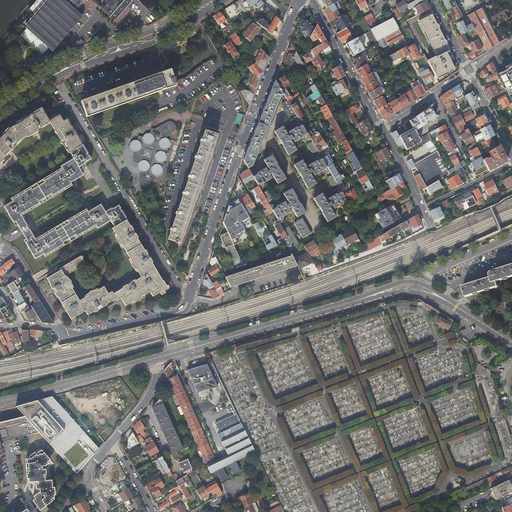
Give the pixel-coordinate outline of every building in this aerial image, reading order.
[(264,4),(263,3),(259,0),(241,0),(234,4),(241,15),(255,7),(260,10),(265,5),(264,4)] [(321,0),(326,8),(333,5),(338,2),(337,0),(321,0)] [(360,11),(368,7),(364,0),(356,0),(355,1),(358,6),(359,8),(360,11)] [(406,0),(405,1),(409,10),(412,8),(414,7),(416,6),(426,1),(425,0),(406,0)] [(452,0),(443,0),(445,3),(448,9),(453,7),(451,1),(452,0)] [(405,1),(396,5),(396,6),(398,8),(401,14),(409,10),(405,1)] [(414,7),(418,15),(430,9),(426,1),(416,6),(414,7)] [(323,10),(326,16),(336,11),(333,5),(326,8),(325,9),(323,10)] [(495,12),(491,14),(494,20),(504,15),(506,18),(511,15),(506,5),(494,11),(495,12)] [(452,23),(463,16),(458,6),(453,8),(457,16),(456,16),(457,17),(450,21),(452,23)] [(475,28),(487,51),(501,41),(485,9),(483,7),(469,15),(475,28)] [(397,19),(402,16),(401,14),(398,8),(393,11),(397,19)] [(326,16),(330,22),(334,20),(340,17),(336,11),(326,16)] [(389,20),(378,26),(388,45),(403,37),(390,12),(386,15),(389,20)] [(213,17),(219,25),(226,21),(220,13),(213,17)] [(349,27),(351,26),(345,14),(343,15),(349,27)] [(364,18),(368,25),(375,22),(370,14),(364,17),(364,18)] [(341,32),(346,29),(349,27),(343,15),(340,17),(334,20),(341,32)] [(436,56),(427,60),(427,61),(436,78),(454,69),(450,62),(449,59),(446,54),(449,53),(449,52),(450,51),(447,44),(448,44),(446,40),(445,41),(440,31),(439,28),(438,25),(437,25),(436,24),(432,15),(420,21),(418,21),(436,56)] [(282,23),(275,16),(272,21),(267,31),(271,35),(276,38),(278,34),(282,23)] [(261,20),(259,19),(256,23),(262,27),(264,29),(267,31),(272,21),(271,21),(268,25),(267,24),(267,23),(262,19),(261,20)] [(305,21),(300,31),(307,43),(310,37),(314,30),(309,21),(308,19),(307,19),(306,19),(305,21)] [(457,23),(461,32),(464,31),(468,29),(464,20),(457,23)] [(207,24),(205,22),(201,24),(205,31),(210,28),(207,24)] [(243,36),(251,42),(262,27),(256,23),(254,25),(252,23),(243,36)] [(326,42),(317,25),(314,30),(310,37),(313,42),(317,40),(320,45),(326,42)] [(388,45),(378,26),(371,30),(371,31),(377,43),(381,49),(388,45)] [(196,34),(193,29),(188,32),(191,37),(196,34)] [(263,34),(274,43),(275,42),(276,38),(271,35),(267,31),(264,29),(263,31),(265,32),(263,34)] [(336,34),(343,46),(346,45),(353,41),(346,29),(341,32),(336,34)] [(234,47),(242,42),(235,33),(228,38),(230,41),(234,47)] [(458,37),(463,47),(470,44),(469,42),(465,33),(458,37)] [(364,50),(357,38),(353,41),(346,45),(352,56),(358,53),(364,50)] [(470,44),(474,51),(474,52),(482,48),(479,39),(472,43),(471,41),(469,42),(470,44)] [(239,54),(235,49),(234,47),(230,41),(224,46),(232,58),(239,54)] [(320,45),(314,49),(311,50),(312,52),(320,67),(325,65),(323,62),(322,62),(317,54),(319,53),(319,52),(323,50),(324,53),(331,50),(326,42),(320,45)] [(296,70),(306,70),(297,54),(296,53),(291,43),(287,52),(286,53),(283,61),(285,64),(288,64),(288,65),(293,65),(296,70)] [(419,55),(414,45),(407,48),(412,58),(419,55)] [(401,59),(409,55),(405,47),(393,54),(389,56),(392,62),(400,57),(401,59)] [(266,63),(269,57),(261,49),(255,61),(257,63),(261,68),(264,62),(266,63)] [(354,66),(356,70),(366,65),(363,58),(367,56),(364,50),(358,53),(360,57),(359,58),(359,57),(355,60),(357,64),(354,66)] [(320,67),(312,52),(302,57),(306,63),(311,61),(317,72),(322,70),(320,67)] [(493,62),(487,66),(490,71),(492,70),(494,74),(498,72),(493,62)] [(261,68),(257,63),(249,68),(252,72),(259,82),(263,71),(261,68)] [(356,70),(361,79),(371,74),(371,73),(366,65),(356,70)] [(503,73),(499,75),(502,81),(506,88),(508,93),(510,96),(511,94),(511,65),(508,68),(509,69),(508,70),(505,71),(504,72),(503,73)] [(340,66),(332,70),(334,74),(332,76),(333,78),(335,77),(337,80),(345,76),(340,66)] [(419,74),(425,85),(434,80),(428,69),(419,74)] [(482,77),(483,79),(486,78),(488,77),(490,76),(486,69),(479,74),(481,77),(482,77)] [(81,101),(87,117),(176,86),(174,82),(175,81),(174,78),(173,79),(170,70),(81,101)] [(255,91),(259,82),(252,72),(249,78),(251,80),(249,85),(250,86),(252,87),(250,91),(243,90),(241,91),(249,105),(255,91)] [(494,74),(490,76),(488,77),(490,81),(498,78),(500,82),(502,81),(499,75),(499,73),(498,72),(494,74)] [(361,79),(366,87),(375,81),(371,74),(361,79)] [(284,77),(275,82),(280,90),(285,88),(289,85),(284,77)] [(318,99),(317,98),(321,96),(311,79),(310,80),(312,83),(309,84),(311,88),(310,89),(313,95),(310,97),(313,102),(316,101),(318,99)] [(336,81),(330,85),(332,88),(334,87),(335,88),(336,88),(339,94),(342,93),(348,91),(347,89),(351,87),(350,84),(345,86),(342,80),(337,83),(336,81)] [(248,169),(248,168),(252,166),(262,142),(263,140),(264,138),(281,96),(282,95),(283,96),(284,95),(280,90),(275,82),(275,81),(253,136),(252,139),(247,151),(243,160),(248,169)] [(366,87),(369,93),(379,88),(375,81),(366,87)] [(412,89),(413,90),(417,98),(425,92),(421,84),(412,89)] [(455,98),(456,100),(460,98),(459,94),(463,92),(459,85),(451,90),(455,98)] [(498,92),(495,85),(493,85),(490,87),(485,90),(490,99),(499,94),(500,93),(500,92),(498,92)] [(382,94),(379,88),(369,93),(373,100),(382,94)] [(508,93),(506,88),(498,92),(500,92),(500,93),(499,94),(490,99),(491,102),(498,98),(506,94),(508,93)] [(413,90),(405,94),(410,103),(417,98),(413,90)] [(451,90),(439,98),(445,110),(447,109),(446,109),(454,105),(451,100),(455,98),(451,90)] [(478,103),(472,92),(465,96),(471,106),(478,103)] [(510,109),(511,107),(511,103),(511,104),(506,94),(498,98),(500,102),(501,102),(504,107),(508,105),(510,109)] [(397,100),(401,108),(408,103),(404,95),(400,97),(400,98),(397,100)] [(322,107),(326,105),(321,96),(317,98),(318,99),(319,102),(320,104),(321,105),(322,107)] [(373,101),(378,109),(386,105),(382,96),(373,101)] [(342,204),(343,206),(345,205),(348,203),(341,191),(340,189),(338,187),(336,183),(327,168),(322,159),(314,146),(307,134),(305,131),(298,119),(290,106),(288,102),(285,98),(284,97),(283,98),(285,102),(283,103),(282,107),(284,112),(286,112),(291,120),(295,118),(297,123),(296,127),(296,128),(288,132),(290,136),(288,137),(282,127),(274,132),(279,141),(279,140),(283,146),(282,147),(288,155),(296,150),(290,140),(292,139),(294,143),(303,138),(303,139),(308,140),(310,143),(308,144),(308,147),(311,152),(313,153),(315,152),(317,156),(316,160),(316,161),(308,166),(310,169),(308,170),(302,160),(293,165),(298,174),(299,174),(303,180),(302,180),(307,189),(316,184),(310,174),(312,172),(314,176),(322,171),(323,172),(328,173),(330,176),(328,177),(327,179),(331,186),(333,186),(335,185),(337,189),(336,193),(336,194),(328,199),(330,202),(328,204),(322,194),(313,198),(318,207),(319,207),(322,213),(327,222),(335,217),(330,207),(332,206),(334,209),(342,204)] [(291,100),(288,102),(290,106),(298,119),(300,118),(302,117),(292,99),(291,100)] [(390,107),(394,113),(401,108),(397,100),(390,103),(389,104),(390,106),(390,107)] [(480,107),(478,103),(471,106),(463,110),(465,114),(463,115),(466,120),(464,121),(465,122),(466,121),(473,118),(470,112),(480,107)] [(386,118),(393,114),(389,107),(388,108),(388,107),(390,106),(389,104),(386,105),(378,109),(383,117),(386,118)] [(328,119),(332,116),(326,105),(322,107),(320,109),(322,112),(323,111),(325,115),(324,116),(325,118),(326,120),(328,119)] [(345,111),(353,126),(357,124),(351,114),(359,110),(356,105),(345,111)] [(447,109),(451,117),(452,116),(456,114),(455,112),(456,111),(455,110),(457,109),(455,105),(454,105),(446,109),(447,109)] [(418,115),(409,121),(414,129),(415,131),(424,126),(427,124),(428,123),(436,117),(432,108),(428,108),(418,115)] [(69,154),(82,146),(66,120),(62,122),(58,115),(47,122),(40,109),(37,111),(38,113),(32,116),(31,116),(31,115),(30,115),(29,115),(29,116),(28,116),(28,117),(28,118),(21,122),(15,126),(15,125),(8,130),(3,135),(0,137),(0,163),(3,161),(1,159),(0,159),(3,156),(4,157),(9,151),(10,149),(10,150),(11,150),(12,150),(13,150),(13,149),(14,149),(14,148),(13,147),(13,146),(14,146),(20,140),(26,137),(27,138),(37,132),(36,131),(35,129),(37,127),(39,129),(49,123),(59,141),(59,142),(59,143),(59,144),(60,144),(61,144),(61,145),(61,144),(63,143),(67,150),(65,151),(67,154),(69,153),(69,154)] [(480,109),(474,112),(476,117),(482,114),(480,109)] [(459,113),(456,114),(452,116),(453,118),(452,119),(460,133),(465,131),(467,129),(465,125),(459,113)] [(242,115),(238,114),(234,123),(239,125),(242,115)] [(476,120),(481,130),(481,129),(489,125),(484,115),(476,120)] [(335,131),(339,128),(332,116),(328,119),(331,125),(335,131)] [(373,130),(367,119),(357,124),(363,135),(373,130)] [(140,162),(139,163),(139,165),(139,167),(139,168),(140,170),(141,171),(142,171),(139,182),(139,184),(140,186),(141,188),(142,189),(144,190),(146,190),(147,190),(150,189),(151,189),(152,187),(154,181),(155,181),(155,180),(154,179),(156,175),(157,176),(159,175),(160,175),(161,174),(162,172),(163,171),(163,169),(162,167),(166,165),(164,162),(165,161),(166,159),(167,157),(167,156),(166,154),(170,152),(168,149),(169,148),(170,147),(170,146),(171,144),(170,142),(169,140),(168,139),(167,138),(168,135),(173,132),(175,131),(176,129),(176,127),(176,126),(175,125),(174,124),(172,122),(171,122),(169,122),(168,122),(155,130),(152,129),(151,132),(149,133),(147,133),(145,134),(144,135),(142,137),(139,136),(138,139),(136,139),(134,140),(133,141),(131,142),(131,144),(130,146),(131,148),(132,149),(133,151),(134,151),(136,152),(137,152),(138,151),(139,152),(137,159),(141,160),(141,161),(140,162)] [(470,135),(474,141),(475,143),(476,145),(481,143),(485,141),(490,138),(495,136),(489,125),(481,129),(481,130),(480,130),(470,135)] [(444,128),(442,126),(436,129),(439,136),(438,137),(441,143),(442,143),(449,138),(446,132),(448,131),(446,127),(444,128)] [(310,128),(305,131),(307,134),(314,146),(322,141),(318,133),(316,133),(314,132),(311,134),(310,132),(312,131),(310,128)] [(341,142),(346,140),(339,128),(335,131),(332,132),(333,134),(335,136),(338,143),(339,144),(340,143),(341,142)] [(403,145),(406,150),(407,150),(411,147),(413,146),(413,147),(415,146),(414,145),(417,144),(420,142),(421,142),(415,131),(414,129),(413,130),(400,136),(399,137),(403,145)] [(467,129),(465,131),(466,133),(461,135),(461,136),(460,137),(461,140),(463,139),(466,145),(474,141),(470,135),(467,129)] [(215,144),(218,135),(205,130),(202,140),(200,139),(200,141),(201,142),(196,156),(195,156),(194,158),(195,158),(190,175),(188,175),(187,177),(189,178),(184,192),(182,192),(182,194),(183,194),(177,212),(175,212),(175,213),(176,214),(171,228),(170,228),(169,230),(170,231),(168,239),(175,242),(175,243),(177,244),(177,242),(180,243),(183,234),(189,218),(196,199),(201,182),(209,161),(215,144)] [(391,133),(399,147),(403,145),(399,137),(396,131),(391,133)] [(455,149),(449,138),(442,143),(444,147),(446,146),(450,152),(455,149)] [(485,141),(481,143),(487,153),(488,152),(496,148),(500,146),(498,142),(494,145),(490,138),(485,141)] [(346,155),(352,152),(346,140),(341,142),(340,143),(342,147),(343,147),(345,150),(344,150),(345,153),(346,155)] [(431,140),(426,143),(431,155),(414,164),(416,168),(419,174),(426,188),(427,188),(439,181),(442,179),(450,174),(442,160),(431,140)] [(322,141),(314,146),(322,159),(328,155),(330,154),(329,152),(328,151),(323,154),(321,151),(319,148),(323,145),(324,145),(322,141)] [(471,151),(475,160),(477,159),(481,157),(481,156),(476,145),(475,143),(467,148),(469,150),(475,147),(476,148),(471,151)] [(90,160),(82,146),(69,154),(72,159),(59,167),(60,169),(54,173),(55,174),(42,182),(43,183),(31,191),(30,189),(17,197),(16,196),(10,200),(12,202),(3,208),(13,224),(15,223),(16,226),(18,229),(23,237),(25,240),(26,242),(24,243),(34,260),(43,255),(45,258),(51,254),(51,253),(63,245),(62,244),(75,236),(76,237),(88,230),(89,231),(96,227),(97,229),(110,222),(113,228),(125,221),(126,220),(118,206),(111,210),(111,209),(104,212),(102,208),(96,211),(94,208),(87,213),(85,210),(79,214),(79,215),(67,222),(68,224),(55,232),(54,230),(42,238),(41,236),(35,240),(30,233),(30,231),(30,230),(29,229),(29,228),(28,227),(27,226),(26,225),(25,224),(21,217),(27,213),(26,212),(39,204),(38,203),(50,195),(51,197),(64,189),(65,190),(71,186),(70,184),(76,180),(74,177),(81,173),(78,168),(84,164),(90,160)] [(386,159),(390,157),(384,146),(380,148),(380,149),(379,150),(379,152),(376,154),(381,162),(385,160),(386,159)] [(481,157),(488,169),(489,171),(505,163),(507,160),(500,146),(496,148),(488,152),(488,153),(489,153),(491,156),(492,155),(494,158),(493,159),(490,158),(488,159),(485,159),(484,155),(481,156),(481,157)] [(133,161),(139,163),(140,162),(141,161),(141,160),(137,159),(139,152),(138,151),(137,152),(136,152),(133,161)] [(450,156),(449,156),(457,171),(458,170),(462,167),(466,165),(465,164),(461,166),(455,156),(460,153),(459,151),(450,156)] [(357,160),(352,152),(346,155),(344,156),(347,160),(349,164),(357,160)] [(289,251),(299,245),(294,237),(295,236),(294,233),(292,234),(288,227),(285,228),(282,222),(283,218),(283,217),(291,212),(289,208),(291,207),(297,218),(305,213),(300,204),(296,198),(297,197),(291,189),(283,193),(289,204),(287,205),(285,202),(276,206),(271,205),(269,201),(271,200),(272,198),(268,192),(266,191),(264,192),(262,188),(264,184),(263,183),(271,178),(269,175),(271,174),(277,184),(286,179),(280,170),(280,171),(276,165),(277,164),(272,155),(263,160),(269,170),(267,171),(265,168),(257,173),(257,174),(253,176),(253,177),(258,186),(263,194),(266,200),(273,212),(279,223),(282,228),(288,239),(284,241),(289,251)] [(328,155),(322,159),(327,168),(334,164),(331,159),(328,155)] [(481,157),(477,159),(480,165),(476,167),(479,172),(483,170),(483,171),(488,169),(481,157)] [(411,159),(407,161),(409,166),(411,170),(413,169),(413,170),(416,168),(414,164),(411,159)] [(253,177),(253,176),(248,168),(248,169),(243,160),(240,170),(241,172),(242,174),(240,176),(243,182),(248,180),(253,177)] [(361,168),(357,160),(349,164),(351,168),(354,173),(354,172),(361,168)] [(334,164),(327,168),(336,183),(343,179),(344,178),(343,177),(343,176),(341,177),(339,178),(333,167),(334,166),(335,166),(334,164)] [(462,167),(466,174),(470,182),(474,181),(469,172),(470,172),(466,165),(462,167)] [(361,184),(368,180),(361,168),(354,172),(355,174),(356,175),(361,184)] [(386,181),(391,189),(402,183),(398,174),(386,181)] [(421,191),(426,188),(419,174),(414,177),(421,191)] [(462,182),(457,175),(447,180),(452,189),(457,187),(456,186),(462,182)] [(237,180),(233,192),(243,208),(252,202),(238,177),(237,180)] [(498,192),(492,180),(484,185),(489,194),(494,192),(495,193),(498,192)] [(442,187),(439,181),(427,188),(430,194),(442,187)] [(378,197),(381,202),(386,199),(389,204),(408,193),(403,182),(402,183),(391,189),(378,197)] [(261,202),(266,200),(263,194),(258,186),(253,189),(256,195),(261,203),(261,202)] [(345,193),(350,202),(358,197),(353,189),(345,193)] [(481,196),(478,189),(472,192),(476,199),(474,200),(475,201),(476,204),(480,202),(484,200),(481,196)] [(243,208),(233,192),(223,223),(227,233),(234,246),(238,244),(236,242),(235,239),(238,237),(242,235),(241,233),(244,231),(245,231),(243,227),(242,225),(245,223),(250,220),(247,216),(243,208)] [(472,197),(470,192),(463,195),(465,200),(469,198),(472,203),(469,204),(470,207),(476,204),(475,201),(474,200),(472,197)] [(467,206),(462,196),(454,200),(459,210),(467,206)] [(264,218),(273,212),(266,200),(261,202),(264,207),(265,207),(266,208),(266,209),(263,211),(264,214),(262,215),(264,218)] [(252,202),(243,208),(247,216),(254,211),(253,210),(252,209),(255,207),(252,202)] [(393,204),(374,215),(383,229),(401,218),(393,204)] [(347,216),(349,215),(350,214),(345,205),(343,206),(342,207),(347,216)] [(440,207),(430,212),(434,221),(444,217),(440,207)] [(406,221),(410,229),(421,224),(417,214),(406,221)] [(355,226),(349,215),(347,216),(345,217),(352,228),(355,226)] [(305,221),(303,218),(294,223),(296,227),(300,235),(301,235),(303,238),(312,233),(310,229),(308,230),(304,222),(305,221)] [(257,222),(253,225),(256,231),(261,228),(266,226),(262,219),(257,222)] [(129,227),(125,221),(113,228),(110,230),(124,254),(126,254),(130,260),(128,261),(134,271),(136,270),(141,278),(135,281),(132,283),(131,281),(126,284),(126,285),(122,288),(123,289),(117,292),(113,295),(111,292),(108,294),(103,287),(95,292),(94,290),(86,295),(87,297),(79,301),(71,287),(72,286),(67,277),(66,278),(65,277),(85,265),(80,257),(59,269),(60,271),(46,279),(50,286),(51,288),(50,289),(53,295),(54,294),(56,298),(57,298),(61,304),(70,320),(85,312),(87,316),(93,312),(96,311),(97,313),(103,310),(102,308),(106,306),(105,305),(112,301),(115,299),(117,301),(121,299),(125,306),(133,302),(134,303),(142,298),(141,297),(149,292),(152,297),(159,293),(161,296),(165,293),(164,292),(168,289),(163,281),(162,282),(151,263),(149,261),(151,259),(148,254),(147,255),(144,251),(136,239),(135,236),(137,235),(134,230),(132,230),(130,226),(129,227)] [(406,231),(410,229),(406,221),(399,225),(401,230),(405,228),(406,231)] [(279,244),(284,241),(288,239),(282,228),(279,223),(274,226),(280,236),(281,238),(277,240),(279,244)] [(383,243),(384,246),(388,245),(385,239),(399,231),(400,232),(402,232),(401,230),(399,225),(379,236),(383,243)] [(261,228),(256,231),(262,240),(265,238),(263,236),(262,233),(264,232),(261,228)] [(354,243),(359,240),(352,228),(340,234),(341,236),(343,239),(346,245),(353,241),(354,243)] [(234,267),(241,263),(234,246),(227,233),(221,236),(221,238),(223,243),(222,243),(222,245),(223,248),(225,248),(234,267)] [(264,244),(268,250),(277,245),(271,235),(268,237),(271,243),(267,245),(266,243),(264,244)] [(339,241),(334,243),(338,252),(344,249),(347,247),(346,245),(343,239),(341,236),(338,238),(338,239),(339,241)] [(368,243),(371,249),(383,243),(379,236),(368,243)] [(318,251),(320,250),(314,241),(313,242),(312,241),(304,246),(307,253),(310,257),(319,252),(318,251)] [(216,266),(219,264),(217,260),(213,252),(209,263),(211,265),(212,268),(208,271),(209,273),(211,276),(214,274),(219,271),(216,266)] [(294,259),(297,266),(298,269),(313,262),(310,257),(307,253),(294,259)] [(284,270),(297,266),(294,259),(292,256),(225,277),(230,287),(239,285),(253,280),(269,275),(284,270)] [(3,270),(7,268),(8,268),(14,263),(12,259),(5,264),(0,267),(0,274),(1,276),(5,273),(3,270)] [(465,297),(486,290),(485,289),(488,288),(492,287),(491,284),(497,283),(496,282),(511,277),(511,265),(493,272),(492,272),(491,272),(491,273),(490,273),(490,274),(490,275),(490,276),(490,278),(462,287),(465,297)] [(23,276),(18,268),(16,269),(15,269),(10,272),(15,281),(16,281),(23,276)] [(211,282),(206,274),(203,282),(206,286),(209,290),(214,287),(212,284),(211,282)] [(219,296),(223,293),(221,288),(225,286),(222,280),(217,283),(217,281),(212,284),(214,287),(219,296)] [(7,286),(13,294),(18,291),(20,290),(21,289),(16,281),(15,281),(7,286)] [(39,302),(28,284),(21,289),(20,290),(20,291),(25,289),(35,304),(37,303),(39,302)] [(209,292),(213,299),(219,296),(214,287),(209,290),(208,290),(209,292)] [(18,291),(13,294),(16,300),(14,301),(15,303),(18,302),(19,306),(24,302),(18,291)] [(42,306),(39,302),(37,303),(35,304),(31,307),(34,311),(42,306)] [(7,306),(0,309),(0,311),(5,320),(13,315),(7,306)] [(29,308),(21,313),(25,320),(28,318),(25,314),(32,310),(36,316),(37,316),(34,311),(31,307),(29,308)] [(37,321),(36,322),(41,323),(37,316),(36,316),(32,310),(25,314),(28,318),(29,321),(34,318),(36,321),(37,321)] [(49,317),(45,310),(42,311),(41,310),(40,310),(39,311),(39,312),(40,313),(37,315),(42,321),(49,317)] [(444,316),(440,313),(439,315),(441,317),(440,318),(436,323),(447,330),(450,325),(442,319),(444,316)] [(31,341),(30,335),(28,336),(27,331),(22,332),(23,336),(23,340),(23,342),(31,341)] [(31,331),(29,331),(30,335),(31,341),(32,344),(36,341),(35,339),(37,339),(37,340),(46,334),(48,333),(47,332),(32,331),(31,331)] [(1,333),(0,333),(0,340),(2,343),(3,346),(6,345),(10,352),(14,349),(10,340),(6,332),(2,334),(1,333)] [(8,332),(6,332),(10,340),(14,339),(16,344),(21,342),(18,335),(17,332),(10,335),(8,332)] [(203,458),(207,466),(216,462),(176,374),(172,376),(168,368),(172,366),(171,363),(170,364),(164,371),(168,381),(184,416),(189,428),(195,441),(199,449),(203,458)] [(192,369),(187,370),(187,372),(188,372),(189,375),(197,393),(198,392),(198,393),(217,387),(207,364),(192,369)] [(38,401),(16,407),(25,416),(40,433),(77,475),(78,474),(90,459),(97,452),(99,449),(52,397),(38,401)] [(160,400),(159,400),(152,409),(162,431),(172,454),(183,450),(160,400)] [(255,452),(237,414),(216,424),(220,434),(218,435),(228,456),(218,461),(216,462),(207,466),(211,474),(255,452)] [(40,433),(25,416),(0,422),(0,450),(2,450),(0,443),(5,442),(9,441),(40,433)] [(145,429),(140,421),(136,424),(133,427),(137,434),(140,433),(142,436),(144,433),(142,431),(145,429)] [(130,429),(123,438),(128,439),(133,434),(130,429)] [(129,448),(130,449),(139,444),(135,437),(133,434),(128,439),(128,446),(129,448)] [(150,437),(145,440),(147,443),(150,441),(151,443),(148,445),(145,447),(147,451),(148,452),(149,454),(150,456),(159,451),(150,437)] [(27,464),(27,471),(29,471),(29,472),(29,474),(28,474),(28,479),(30,479),(30,482),(33,482),(37,482),(37,486),(38,490),(39,489),(41,489),(41,491),(42,492),(40,493),(39,494),(37,495),(35,497),(36,499),(34,500),(37,504),(41,510),(47,506),(47,505),(53,501),(55,499),(54,490),(53,481),(44,482),(44,478),(45,478),(45,476),(45,475),(45,470),(42,471),(41,467),(45,467),(46,466),(47,465),(46,463),(49,461),(42,450),(37,454),(35,453),(29,457),(30,458),(28,459),(27,459),(28,461),(28,463),(27,464)] [(161,468),(165,474),(167,473),(170,471),(163,459),(162,457),(157,460),(158,461),(161,468)] [(191,469),(187,460),(179,464),(183,473),(191,469)] [(182,492),(186,499),(187,500),(189,499),(191,498),(184,486),(183,484),(185,483),(186,484),(188,483),(190,481),(187,475),(176,481),(178,486),(182,492)] [(498,483),(494,476),(487,479),(490,486),(498,483)] [(149,483),(146,485),(149,490),(151,489),(153,492),(156,497),(162,494),(161,492),(162,492),(160,489),(164,486),(159,478),(158,478),(149,483)] [(215,481),(204,488),(208,494),(212,492),(213,494),(215,494),(216,493),(218,496),(222,493),(215,481)] [(511,497),(511,494),(508,481),(490,489),(495,500),(496,499),(501,497),(501,498),(503,497),(504,499),(505,501),(511,497)] [(179,494),(182,492),(178,486),(174,489),(175,491),(165,497),(166,499),(167,500),(170,498),(171,499),(179,494)] [(203,486),(196,491),(201,500),(205,498),(209,495),(208,494),(204,488),(203,486)] [(124,502),(128,500),(133,497),(130,493),(128,489),(127,489),(122,492),(119,494),(121,498),(124,502)] [(468,489),(462,492),(465,498),(471,495),(468,489)] [(258,511),(250,493),(243,496),(237,499),(242,511),(258,511)] [(171,499),(174,506),(180,502),(182,501),(179,494),(171,499)] [(131,510),(141,504),(138,497),(136,498),(134,499),(135,503),(133,505),(133,506),(130,507),(131,510)] [(511,511),(511,497),(505,501),(506,504),(500,507),(503,511),(511,511)] [(84,501),(75,506),(78,511),(85,511),(89,510),(84,501)] [(168,501),(159,506),(160,508),(161,509),(170,504),(168,501)] [(440,507),(437,501),(430,505),(432,510),(440,507)] [(174,506),(171,507),(173,511),(185,511),(183,508),(180,502),(174,506)]
